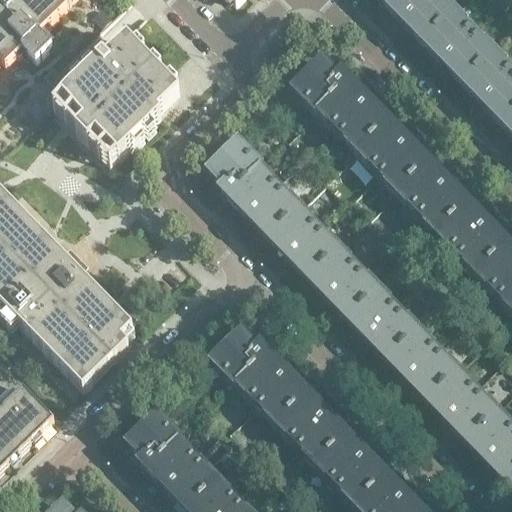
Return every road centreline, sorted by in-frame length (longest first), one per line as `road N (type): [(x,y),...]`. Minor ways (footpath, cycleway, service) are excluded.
road 1 (residential): [(479,511),(247,284)]
road 2 (residential): [(247,284),(167,184),(172,166),(236,105),(242,70),(231,54)]
road 3 (residential): [(511,184),(337,0)]
road 4 (residential): [(73,447),(247,284)]
